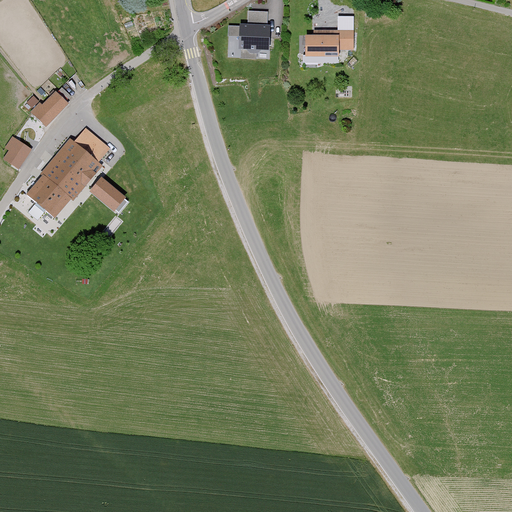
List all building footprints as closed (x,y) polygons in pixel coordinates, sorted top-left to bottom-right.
[(241,21),(239,47),(270,48),(271,23),(241,21)] [(350,52),(350,32),(311,33),(311,38),(301,38),(302,59),(334,58),(334,53),(350,52)] [(68,103),(56,91),(44,104),(42,102),(31,113),(46,127),(68,103)] [(110,148),(86,127),(74,142),(69,138),(40,172),(43,175),(27,194),(54,217),(71,196),(75,199),(103,165),(98,161),(110,148)] [(2,156),(18,168),(32,149),(16,137),(2,156)] [(126,197),(101,176),(90,190),(114,210),(126,197)]
